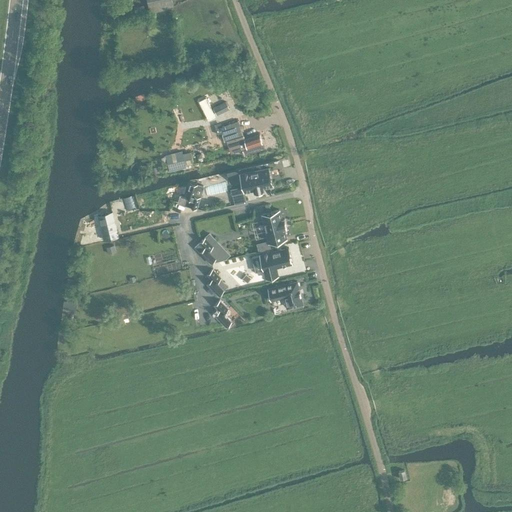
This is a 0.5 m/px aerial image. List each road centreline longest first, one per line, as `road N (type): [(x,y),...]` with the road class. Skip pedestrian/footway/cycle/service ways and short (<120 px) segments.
road 1 (unclassified): [(391,511),(300,192)]
road 2 (residential): [(208,312),(192,218),(300,192)]
road 3 (unclassified): [(300,192),(236,0)]
